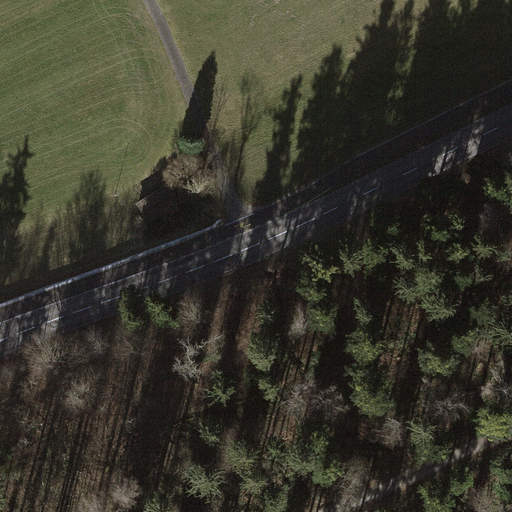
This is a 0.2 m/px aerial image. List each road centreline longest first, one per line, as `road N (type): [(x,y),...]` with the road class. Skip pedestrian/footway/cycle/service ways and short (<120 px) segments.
road 1 (secondary): [(511,122),(243,251),(0,340)]
road 2 (track): [(243,251),(229,192),(149,0)]
road 3 (track): [(321,511),(511,429)]
